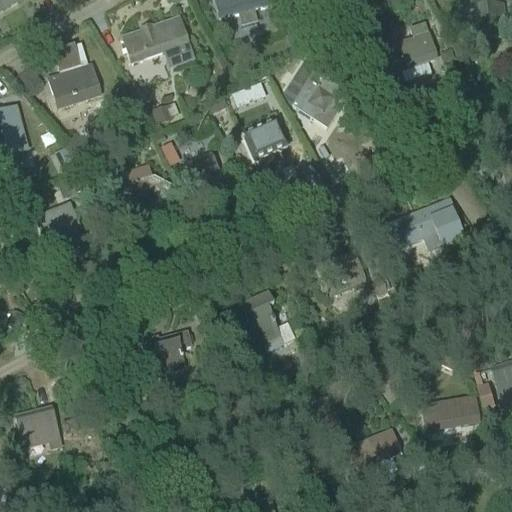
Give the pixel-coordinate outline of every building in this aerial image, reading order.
[(0,0),(0,10),(15,2),(13,0),(0,0)] [(212,0),(216,14),(218,22),(276,7),(273,0),(212,0)] [(479,0),(458,0),(460,19),(473,18),(474,24),(476,44),(489,42),(490,44),(492,43),(492,42),(506,40),(503,20),(501,9),(481,12),(479,0)] [(121,42),(126,57),(130,56),(133,65),(160,56),(166,73),(192,65),(178,23),(121,42)] [(378,54),(378,55),(383,70),(388,68),(391,78),(402,74),(400,69),(419,63),(421,68),(434,63),(422,27),(406,32),(410,44),(378,54)] [(303,33),(285,44),(290,53),(308,43),(303,33)] [(59,80),(46,84),(50,97),(52,97),(55,108),(79,100),(81,105),(98,99),(89,71),(86,72),(79,74),(71,51),(52,57),(59,80)] [(235,112),(266,103),(261,87),(231,96),(235,112)] [(302,91),(300,94),(290,110),(308,122),(325,133),(336,116),(348,98),(331,87),(326,95),(316,88),(310,97),(302,91)] [(122,91),(110,95),(114,108),(126,104),(122,91)] [(170,125),(165,111),(157,114),(148,117),(153,131),(162,128),(170,125)] [(25,154),(14,113),(0,116),(0,159),(0,160),(25,154)] [(221,113),(207,120),(214,133),(228,127),(221,113)] [(241,140),(242,142),(249,160),(267,153),(269,157),(284,151),(273,126),(241,140)] [(150,140),(155,149),(164,144),(159,135),(150,140)] [(97,147),(86,150),(90,162),(101,159),(97,147)] [(299,186),(293,165),(308,161),(304,148),(251,165),(261,198),(299,186)] [(207,159),(184,169),(196,197),(220,187),(207,159)] [(509,177),(511,187),(511,165),(502,168),(504,178),(509,177)] [(119,190),(110,207),(143,226),(153,208),(156,210),(167,191),(149,181),(144,191),(134,185),(129,195),(119,190)] [(273,200),(258,207),(265,222),(280,215),(273,200)] [(383,230),(391,249),(393,253),(420,243),(426,259),(461,246),(449,216),(451,216),(447,205),(383,230)] [(69,243),(80,239),(68,208),(33,222),(37,233),(41,231),(47,246),(56,243),(60,242),(60,241),(67,238),(69,243)] [(316,270),(320,280),(324,279),(330,293),(350,286),(353,291),(363,287),(351,256),(316,270)] [(237,333),(245,351),(247,354),(259,348),(256,341),(274,333),(265,313),(270,311),(265,300),(240,312),(248,328),(237,333)] [(22,321),(11,317),(6,330),(18,334),(22,321)] [(160,379),(181,373),(176,354),(188,350),(185,337),(140,349),(143,363),(155,360),(160,379)] [(463,356),(477,374),(487,365),(473,348),(463,356)] [(511,366),(492,373),(501,401),(497,402),(502,416),(511,412),(511,366)] [(404,378),(394,385),(405,402),(415,395),(404,378)] [(494,415),(489,387),(477,389),(482,417),(494,415)] [(420,411),(423,425),(427,425),(429,434),(469,428),(464,403),(420,411)] [(13,421),(21,451),(22,455),(46,449),(47,456),(58,453),(48,412),(13,421)] [(331,448),(345,438),(331,416),(317,425),(331,448)] [(346,453),(352,467),(355,475),(368,470),(370,475),(389,468),(387,463),(397,459),(388,436),(346,453)] [(424,474),(421,454),(403,456),(404,462),(395,464),(397,478),(424,474)] [(290,478),(297,497),(300,506),(323,498),(313,469),(290,478)]
